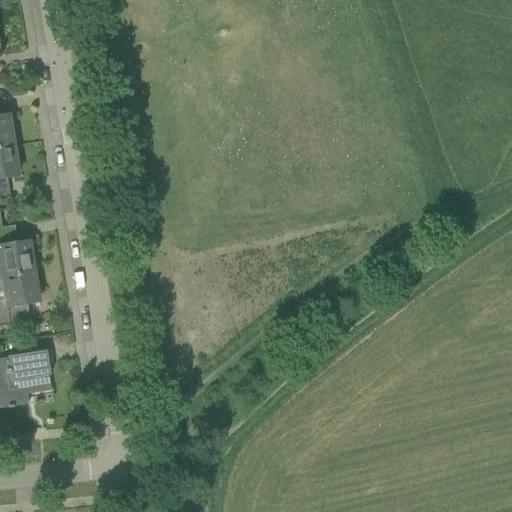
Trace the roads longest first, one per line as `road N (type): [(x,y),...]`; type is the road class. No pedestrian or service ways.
road 1 (residential): [(121,444),(48,0)]
road 2 (unclassified): [(0,460),(121,444)]
